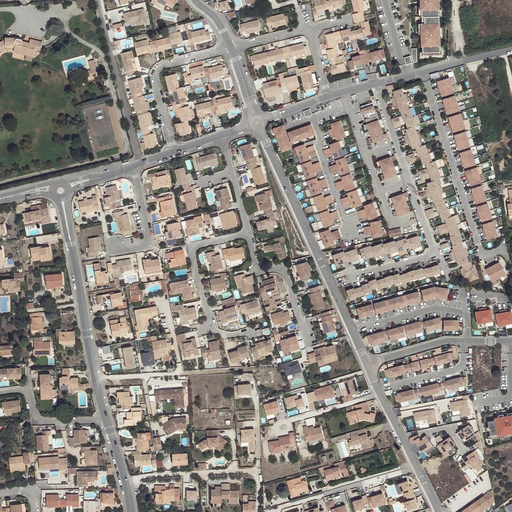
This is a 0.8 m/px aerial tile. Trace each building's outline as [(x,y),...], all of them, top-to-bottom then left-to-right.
[(219,0),(221,8),(230,7),(228,0),(219,0)] [(326,0),(319,0),(314,1),(316,7),(312,8),(315,21),(319,20),(318,15),(320,15),(325,14),(324,9),(329,8),(327,1),(326,0)] [(351,0),(355,11),(357,11),(362,10),(365,9),(363,0),(351,0)] [(427,0),(428,4),(425,4),(425,6),(422,6),(421,6),(422,17),(424,17),(424,24),(422,24),(421,24),(421,35),(423,35),(429,34),(429,40),(426,40),(426,42),(422,42),(423,53),(431,53),(440,52),(439,38),(439,27),(439,16),(439,10),(439,2),(438,0),(427,0)] [(142,24),(148,22),(144,8),(124,13),(127,23),(137,20),(141,19),(142,24)] [(269,16),(265,17),(268,26),(271,25),(272,27),(286,24),(286,23),(284,16),(284,13),(270,17),(269,16)] [(247,33),(261,30),(258,20),(240,24),(241,28),(245,27),(246,30),(247,33)] [(355,30),(357,37),(371,34),(368,21),(365,22),(360,23),(362,28),(355,30)] [(123,22),(113,24),(115,32),(124,30),(123,22)] [(189,38),(190,44),(194,43),(194,42),(210,38),(209,31),(205,32),(205,29),(191,32),(191,31),(187,32),(189,38)] [(349,29),(341,31),(343,39),(343,41),(357,37),(355,30),(349,32),(349,29)] [(180,31),(169,34),(170,37),(170,41),(171,44),(183,41),(180,31)] [(343,39),(341,31),(326,35),(329,48),(332,47),(337,46),(336,41),(343,39)] [(155,52),(172,47),(171,44),(170,41),(170,37),(156,41),(157,44),(153,45),(153,48),(154,51),(155,52)] [(0,42),(0,50),(6,48),(15,48),(14,51),(27,54),(25,60),(31,61),(33,57),(35,48),(40,50),(42,42),(30,39),(29,43),(22,41),(22,40),(22,39),(21,39),(17,38),(5,38),(5,40),(0,42)] [(147,39),(134,43),(136,49),(137,53),(143,51),(150,50),(151,52),(154,51),(153,48),(153,45),(153,44),(149,45),(147,39)] [(303,43),(286,47),(288,53),(289,57),(296,55),(306,53),(303,43)] [(271,58),(272,62),(289,57),(288,53),(286,47),(279,49),(277,49),(276,50),(269,51),(271,58)] [(386,57),(383,49),(373,51),(376,60),(386,57)] [(122,53),(127,74),(134,72),(131,59),(134,58),(132,50),(122,53)] [(264,64),(272,62),(271,58),(269,51),(252,56),(253,57),(254,63),(255,68),(264,66),(264,64)] [(338,51),(328,54),(329,59),(330,58),(332,65),(331,66),(332,73),(346,70),(342,55),(340,56),(338,51)] [(368,61),(366,53),(347,58),(350,70),(355,68),(354,65),(362,63),(362,64),(369,63),(368,61)] [(82,72),(83,77),(98,73),(94,60),(88,62),(91,70),(82,72)] [(204,68),(203,65),(190,69),(191,72),(187,72),(189,81),(189,83),(193,82),(193,81),(206,77),(204,68)] [(207,67),(204,68),(206,77),(210,77),(210,78),(224,75),(224,72),(222,67),(222,65),(208,68),(207,67)] [(316,71),(314,65),(310,66),(299,69),(305,90),(310,89),(309,85),(311,84),(314,84),(311,72),(316,71)] [(165,76),(169,90),(172,89),(179,88),(176,73),(165,76)] [(296,86),(299,85),(298,80),(297,75),(280,79),(282,86),(287,85),(288,88),(296,86)] [(450,77),(437,81),(485,242),(498,238),(450,77)] [(139,96),(143,95),(142,92),(143,92),(141,86),(139,78),(129,80),(132,94),(130,95),(130,99),(133,98),(139,96)] [(263,81),(262,78),(254,80),(257,89),(260,88),(263,87),(262,84),(263,83),(263,81)] [(282,86),(280,79),(263,83),(262,84),(263,87),(264,90),(265,94),(273,92),(274,95),(283,93),(282,86)] [(172,102),(173,105),(181,103),(185,103),(184,100),(186,100),(185,95),(184,91),(183,87),(179,88),(172,89),(175,101),(172,102)] [(391,98),(392,102),(407,97),(406,93),(404,93),(402,87),(393,90),(394,94),(395,96),(393,97),(391,98)] [(145,102),(143,95),(139,96),(133,98),(137,113),(138,115),(144,113),(148,112),(147,108),(145,102)] [(215,112),(216,114),(220,113),(220,112),(226,111),(226,108),(233,106),(231,97),(217,100),(217,102),(213,103),(215,109),(215,112)] [(407,97),(392,102),(394,106),(396,105),(398,104),(398,107),(400,110),(408,107),(406,101),(409,101),(407,97)] [(371,99),(359,103),(363,115),(375,111),(371,99)] [(215,109),(213,103),(212,101),(195,105),(198,115),(212,112),(211,110),(215,109)] [(181,103),(173,105),(174,109),(175,109),(178,108),(180,118),(182,122),(187,121),(189,120),(193,119),(192,115),(190,109),(189,105),(182,107),(181,103)] [(408,107),(400,110),(403,119),(405,118),(413,115),(410,107),(408,107)] [(136,130),(137,133),(142,132),(149,130),(149,126),(154,125),(152,116),(151,116),(150,111),(148,112),(144,113),(138,115),(137,115),(141,129),(136,130)] [(377,117),(376,112),(364,116),(365,121),(367,126),(370,134),(372,139),(387,134),(386,130),(382,131),(379,132),(377,127),(381,126),(377,117)] [(413,115),(405,118),(408,127),(414,124),(417,124),(414,115),(413,115)] [(328,132),(342,127),(339,119),(330,122),(331,127),(327,128),(328,132)] [(177,123),(179,131),(180,135),(190,132),(187,121),(182,122),(177,123)] [(302,126),(306,135),(313,132),(310,123),(302,126)] [(275,135),(285,131),(282,124),(273,127),(275,135)] [(417,130),(414,124),(408,127),(406,128),(407,131),(408,133),(406,134),(404,135),(405,139),(420,134),(419,130),(417,130)] [(295,128),(298,138),(306,135),(302,126),(295,128)] [(336,138),(344,134),(342,127),(328,132),(329,135),(334,133),(336,138)] [(287,131),(291,140),(298,138),(295,128),(287,131)] [(149,130),(142,132),(145,144),(141,145),(143,150),(157,146),(153,133),(150,134),(149,130)] [(275,135),(278,142),(287,139),(285,131),(275,135)] [(421,138),(420,134),(405,139),(407,143),(409,142),(410,141),(411,144),(412,147),(416,146),(421,144),(419,138),(421,138)] [(278,142),(281,150),(290,146),(287,139),(278,142)] [(330,146),(332,149),(340,146),(337,139),(329,142),(330,146)] [(297,153),(306,150),(305,146),(303,143),(294,146),(297,153)] [(421,144),(416,146),(419,155),(420,154),(428,152),(425,143),(421,144)] [(255,162),(263,160),(262,158),(262,157),(259,158),(258,156),(254,157),(250,144),(240,146),(244,160),(246,160),(248,165),(255,162)] [(333,153),(334,156),(342,153),(340,146),(332,149),(333,153)] [(306,150),(297,153),(300,161),(309,157),(307,154),(306,150)] [(428,152),(420,154),(423,163),(426,162),(432,160),(429,151),(428,152)] [(395,156),(393,152),(378,157),(380,162),(383,171),(384,176),(396,172),(393,162),(389,163),(388,159),(391,157),(395,156)] [(214,153),(200,157),(201,161),(197,162),(199,170),(203,169),(202,167),(210,165),(217,163),(214,153)] [(336,162),(337,165),(347,162),(344,155),(335,158),(336,162)] [(303,170),(312,167),(311,163),(309,159),(300,162),(303,170)] [(429,171),(438,168),(435,159),(432,160),(426,162),(427,167),(429,171)] [(255,162),(248,165),(249,170),(251,169),(255,184),(265,182),(261,166),(257,167),(255,162)] [(347,162),(337,165),(339,169),(340,173),(349,170),(347,162)] [(182,183),(184,188),(186,187),(190,186),(189,181),(187,182),(185,175),(183,167),(175,170),(179,184),(182,183)] [(306,177),(315,174),(313,170),(312,167),(303,170),(306,177)] [(430,175),(432,180),(436,178),(441,177),(438,168),(429,171),(430,175)] [(148,179),(151,178),(153,177),(154,180),(152,181),(153,186),(163,184),(164,186),(169,185),(165,170),(147,174),(148,179)] [(342,178),(343,182),(352,179),(349,172),(341,175),(342,178)] [(309,186),(318,183),(317,179),(315,176),(306,179),(309,186)] [(426,193),(441,188),(440,184),(438,184),(436,178),(432,180),(426,182),(428,185),(428,188),(427,188),(425,189),(426,193)] [(352,179),(343,182),(345,185),(346,189),(354,186),(352,179)] [(312,194),(321,190),(319,187),(318,183),(309,186),(312,194)] [(111,204),(116,202),(115,200),(120,199),(118,193),(116,185),(106,188),(108,197),(105,198),(107,206),(109,205),(110,207),(111,207),(111,204)] [(219,210),(231,207),(230,202),(229,203),(228,199),(227,196),(229,196),(229,195),(227,187),(215,191),(218,199),(219,198),(221,206),(218,206),(219,210)] [(348,194),(349,198),(358,195),(356,187),(347,191),(348,194)] [(443,192),(441,188),(426,193),(427,197),(429,196),(431,196),(432,198),(433,202),(443,199),(441,193),(443,192)] [(397,213),(409,209),(406,199),(402,200),(400,195),(404,194),(407,193),(406,189),(391,194),(392,199),(395,208),(397,213)] [(264,209),(265,214),(266,214),(273,212),(271,207),(272,207),(269,196),(272,195),(273,195),(271,190),(264,192),(264,193),(256,196),(258,203),(261,202),(263,201),(263,203),(262,204),(261,204),(263,209),(264,209)] [(195,199),(193,191),(183,194),(187,209),(197,207),(195,199)] [(316,202),(324,199),(323,196),(321,192),(313,195),(316,202)] [(81,212),(86,211),(95,209),(96,211),(100,210),(96,195),(92,196),(93,199),(87,200),(84,201),(79,202),(81,212)] [(351,202),(352,205),(361,202),(358,195),(349,198),(351,202)] [(160,202),(162,209),(163,209),(165,216),(175,214),(172,199),(171,199),(170,196),(158,198),(158,202),(160,202)] [(434,201),(437,210),(438,210),(446,207),(443,198),(443,199),(434,201)] [(318,209),(326,206),(325,203),(324,199),(316,202),(318,209)] [(365,207),(366,210),(374,207),(372,200),(364,203),(365,207)] [(32,211),(25,212),(26,222),(41,219),(41,220),(42,224),(51,222),(48,208),(41,209),(40,205),(31,207),(32,211)] [(368,214),(369,217),(377,214),(374,207),(366,210),(368,214)] [(446,207),(438,210),(441,219),(444,218),(450,216),(447,207),(446,207)] [(322,218),(330,215),(328,212),(327,208),(319,211),(322,218)] [(233,210),(223,213),(227,229),(237,226),(233,210)] [(113,217),(115,216),(117,216),(118,221),(120,228),(124,227),(125,231),(131,230),(127,214),(124,214),(121,215),(121,211),(120,211),(115,212),(112,213),(113,217)] [(26,222),(25,212),(23,213),(25,224),(41,220),(41,219),(26,222)] [(276,222),(273,212),(266,214),(268,219),(256,222),(258,230),(266,227),(267,230),(273,228),(272,226),(271,223),(276,222)] [(324,225),(332,222),(331,219),(330,215),(322,218),(324,225)] [(445,223),(447,227),(456,224),(453,215),(450,216),(444,218),(445,223)] [(188,236),(194,234),(194,233),(198,232),(196,226),(203,224),(202,216),(194,218),(194,219),(187,221),(188,228),(187,228),(188,236)] [(371,224),(371,227),(380,226),(378,218),(370,220),(371,224)] [(179,221),(167,224),(169,231),(166,231),(168,239),(180,236),(178,228),(181,227),(179,221)] [(194,233),(194,234),(200,233),(199,227),(204,226),(203,224),(196,226),(198,232),(194,233)] [(448,231),(450,235),(458,233),(459,232),(456,224),(447,227),(448,231)] [(388,228),(390,234),(392,234),(401,232),(399,225),(388,228)] [(372,231),(373,235),(382,233),(380,226),(371,227),(372,231)] [(330,231),(329,227),(320,231),(322,238),(331,235),(330,231)] [(417,232),(406,236),(408,242),(409,243),(412,242),(413,244),(421,242),(417,232)] [(449,236),(452,245),(461,241),(458,233),(450,235),(449,236)] [(405,234),(394,239),(398,247),(398,249),(406,246),(405,245),(405,243),(408,242),(406,236),(405,234)] [(286,240),(284,235),(272,239),(274,243),(269,245),(270,250),(276,248),(277,253),(279,259),(286,257),(284,251),(285,251),(283,245),(280,246),(279,242),(286,240)] [(322,238),(325,245),(334,242),(333,238),(331,235),(322,238)] [(88,238),(90,247),(91,253),(89,253),(88,253),(89,257),(96,256),(95,252),(98,251),(101,251),(99,236),(88,238)] [(385,247),(385,249),(389,247),(390,250),(398,247),(394,239),(394,237),(383,241),(385,247)] [(382,240),(371,244),(374,253),(375,254),(383,251),(382,251),(382,249),(385,247),(383,241),(382,240)] [(449,252),(450,256),(466,251),(465,247),(462,248),(460,242),(452,245),(451,245),(452,248),(453,251),(451,251),(449,252)] [(371,243),(360,247),(362,254),(366,253),(367,255),(367,256),(374,253),(371,244),(371,243)] [(40,248),(40,246),(31,247),(32,260),(41,259),(41,258),(48,257),(47,254),(50,253),(49,246),(42,247),(40,248)] [(227,249),(222,250),(225,260),(229,259),(230,261),(231,261),(238,259),(245,257),(242,247),(235,249),(227,251),(227,249)] [(352,260),(359,257),(356,247),(345,251),(347,257),(347,258),(351,257),(352,259),(352,260)] [(166,254),(167,258),(172,257),(173,259),(168,260),(170,267),(178,265),(177,262),(185,260),(183,249),(166,254)] [(333,254),(337,264),(344,261),(344,260),(343,258),(347,257),(345,251),(344,250),(333,254)] [(207,253),(208,257),(210,256),(211,261),(212,265),(210,265),(211,271),(223,268),(219,254),(215,255),(214,251),(207,253)] [(466,251),(450,256),(452,260),(454,259),(456,259),(456,261),(458,265),(460,264),(467,262),(465,256),(467,255),(466,251)] [(114,278),(116,277),(119,277),(118,272),(124,271),(132,269),(131,259),(116,261),(117,264),(117,268),(112,268),(113,273),(113,275),(114,278)] [(150,260),(143,262),(145,271),(151,270),(161,269),(159,259),(150,260)] [(428,273),(439,269),(437,260),(425,265),(428,272),(428,273)] [(307,261),(296,264),(298,268),(299,270),(297,271),(299,279),(311,275),(307,261)] [(468,281),(477,278),(473,264),(470,265),(469,261),(467,262),(460,264),(461,268),(459,269),(461,274),(466,272),(467,276),(468,281)] [(501,261),(486,267),(494,285),(501,281),(500,277),(507,274),(501,261)] [(112,265),(111,262),(107,263),(108,270),(101,271),(99,263),(94,264),(97,281),(104,280),(104,282),(109,281),(107,273),(109,273),(111,273),(113,273),(112,268),(112,265)] [(424,274),(428,272),(425,265),(425,264),(421,266),(421,264),(413,267),(416,274),(416,275),(424,272),(424,274)] [(409,277),(416,274),(413,267),(413,266),(406,269),(406,270),(402,271),(405,279),(409,278),(409,277)] [(402,281),(405,279),(402,271),(399,272),(398,271),(390,273),(393,281),(394,281),(401,279),(402,281)] [(24,281),(23,272),(16,273),(16,278),(2,279),(2,281),(0,281),(0,292),(4,292),(3,288),(8,287),(9,289),(16,288),(15,287),(20,286),(20,281),(24,281)] [(46,275),(47,286),(59,285),(63,285),(62,273),(46,275)] [(227,273),(221,274),(221,278),(210,280),(212,290),(216,290),(223,289),(227,288),(225,278),(228,277),(227,273)] [(236,275),(238,279),(239,279),(241,287),(243,293),(254,290),(251,282),(249,276),(245,277),(244,273),(236,275)] [(386,283),(393,281),(390,273),(383,275),(383,276),(379,277),(382,285),(386,284),(386,283)] [(379,287),(382,285),(379,277),(375,279),(375,277),(367,280),(368,281),(371,288),(378,285),(379,287)] [(264,288),(259,289),(261,293),(262,299),(270,296),(268,291),(271,290),(272,293),(278,292),(274,279),(268,281),(267,279),(262,281),(264,288)] [(172,294),(182,292),(185,291),(186,299),(193,298),(192,294),(191,287),(189,287),(189,285),(188,280),(170,283),(172,294)] [(371,288),(368,281),(361,284),(361,285),(357,286),(360,294),(364,293),(364,292),(371,289),(371,288)] [(139,287),(138,284),(133,285),(129,286),(131,302),(140,301),(139,294),(138,294),(137,292),(137,287),(139,287)] [(320,291),(318,286),(309,289),(311,294),(309,294),(310,298),(312,298),(313,303),(316,310),(325,307),(320,290),(320,291)] [(357,296),(360,294),(357,286),(354,288),(353,287),(346,289),(349,297),(356,295),(357,296)] [(435,287),(357,308),(359,320),(435,298),(447,301),(449,289),(435,287)] [(110,294),(110,295),(112,306),(118,305),(117,303),(123,302),(121,292),(114,293),(110,294)] [(222,300),(223,304),(226,304),(235,301),(234,296),(231,297),(231,298),(222,300)] [(235,301),(226,304),(227,308),(224,308),(224,310),(218,312),(221,322),(228,320),(227,318),(238,315),(235,305),(240,304),(239,300),(235,301)] [(240,305),(243,315),(247,314),(248,315),(261,311),(258,300),(240,305)] [(184,307),(183,304),(171,306),(172,312),(178,310),(179,315),(181,321),(188,320),(197,318),(195,307),(187,308),(184,309),(184,307)] [(138,325),(139,331),(145,329),(145,326),(143,317),(147,316),(158,314),(156,306),(135,310),(138,325)] [(491,310),(474,313),(477,325),(496,322),(497,327),(511,324),(511,319),(511,311),(492,314),(491,310)] [(282,313),(282,311),(271,315),(274,325),(280,323),(287,321),(291,320),(289,311),(284,312),(282,313)] [(336,329),(331,314),(330,314),(329,311),(318,314),(319,318),(321,317),(323,321),(324,327),(323,327),(323,328),(325,333),(336,329)] [(42,321),(42,317),(30,317),(31,330),(37,330),(43,329),(42,328),(42,321)] [(422,321),(367,336),(370,347),(407,337),(408,339),(424,335),(421,329),(425,328),(427,335),(435,333),(434,330),(443,328),(443,332),(459,332),(459,321),(442,322),(441,318),(423,323),(422,321)] [(126,322),(121,323),(118,323),(117,319),(110,321),(113,336),(121,334),(120,333),(120,330),(127,328),(126,322)] [(61,332),(59,332),(59,344),(65,344),(75,344),(75,331),(61,332)] [(186,341),(184,333),(176,334),(178,346),(182,345),(184,355),(190,353),(190,351),(193,351),(194,353),(198,352),(195,338),(191,339),(192,341),(188,342),(188,340),(186,341)] [(280,340),(283,351),(290,348),(291,351),(300,348),(296,335),(280,340)] [(43,341),(43,336),(34,337),(34,342),(38,342),(38,349),(33,349),(33,355),(38,355),(38,353),(46,353),(46,355),(51,355),(50,341),(43,341)] [(157,341),(152,341),(154,352),(150,353),(151,359),(161,357),(160,353),(164,353),(164,354),(169,353),(168,350),(167,343),(166,339),(157,341)] [(256,346),(251,348),(254,357),(259,355),(264,354),(264,352),(274,349),(271,339),(263,341),(263,343),(261,344),(260,342),(255,344),(256,346)] [(206,347),(201,348),(203,358),(208,357),(211,356),(212,360),(221,358),(218,340),(209,342),(210,349),(210,351),(207,352),(207,349),(206,347)] [(11,349),(10,345),(0,345),(0,354),(13,354),(13,349),(11,349)] [(127,368),(137,366),(133,345),(124,347),(127,368)] [(232,363),(242,360),(241,358),(245,357),(250,355),(246,345),(237,348),(238,350),(229,352),(232,363)] [(308,354),(310,362),(310,363),(317,361),(319,365),(324,363),(323,360),(337,356),(334,345),(326,347),(320,349),(319,348),(314,349),(315,352),(308,354)] [(453,353),(385,370),(387,380),(405,375),(405,373),(412,371),(412,374),(430,369),(430,367),(436,366),(437,367),(452,363),(452,361),(456,361),(453,353)] [(300,361),(294,363),(293,360),(283,363),(287,375),(303,370),(300,361)] [(0,369),(0,376),(7,376),(8,376),(8,377),(22,377),(21,368),(7,368),(0,369)] [(62,377),(60,377),(60,389),(69,389),(69,388),(78,387),(78,382),(78,378),(70,378),(68,378),(68,376),(70,376),(70,372),(69,371),(62,372),(62,377)] [(40,374),(40,385),(42,385),(42,396),(53,396),(52,384),(50,385),(50,373),(40,374)] [(465,377),(394,395),(396,406),(416,401),(416,398),(423,396),(424,398),(441,394),(440,392),(448,389),(448,392),(464,388),(464,385),(467,384),(465,377)] [(343,401),(353,399),(351,394),(358,392),(354,378),(344,380),(346,388),(348,395),(343,396),(341,397),(343,401)] [(80,382),(78,382),(78,387),(69,388),(69,389),(69,393),(74,393),(74,390),(91,390),(90,386),(85,386),(85,383),(80,384),(80,382)] [(238,384),(238,394),(251,393),(250,384),(238,384)] [(316,400),(334,395),(331,384),(313,389),(316,400)] [(42,385),(40,385),(41,399),(53,398),(53,396),(42,396),(42,385)] [(159,389),(154,390),(155,400),(160,400),(160,398),(166,398),(166,396),(177,396),(177,407),(184,407),(183,388),(163,389),(163,392),(159,393),(159,389)] [(122,404),(122,408),(131,407),(131,403),(130,396),(129,396),(129,391),(117,392),(117,397),(119,397),(119,404),(122,404)] [(305,393),(305,392),(301,393),(302,397),(298,398),(297,394),(285,397),(287,406),(297,404),(297,406),(304,404),(303,401),(307,400),(305,393)] [(451,401),(453,411),(460,410),(461,416),(471,415),(468,394),(463,395),(464,399),(451,401)] [(177,396),(166,396),(166,398),(174,398),(175,407),(177,407),(177,396)] [(1,402),(2,407),(5,407),(5,409),(6,413),(12,412),(20,411),(19,400),(1,402)] [(281,411),(278,400),(264,404),(267,415),(274,413),(281,411)] [(356,410),(346,413),(349,421),(354,419),(359,418),(359,420),(365,418),(365,419),(374,421),(376,414),(370,412),(370,414),(365,413),(364,413),(363,411),(370,409),(367,402),(355,405),(356,410)] [(141,407),(131,407),(131,411),(127,411),(127,416),(130,416),(130,419),(127,419),(124,419),(124,425),(133,424),(133,421),(133,419),(142,419),(141,407)] [(414,412),(416,421),(428,419),(429,424),(439,422),(436,407),(414,412)] [(511,416),(487,421),(491,439),(511,435),(511,416)] [(187,428),(186,417),(173,418),(162,424),(169,434),(174,431),(174,428),(178,428),(187,428)] [(470,434),(474,432),(469,425),(465,427),(461,430),(456,433),(458,437),(459,436),(462,440),(465,438),(466,440),(472,437),(470,434)] [(303,427),(307,442),(323,437),(320,427),(314,429),(308,430),(307,428),(307,426),(303,427)] [(367,433),(366,428),(358,430),(358,434),(351,436),(352,441),(348,442),(349,446),(362,443),(363,449),(373,446),(372,439),(370,440),(368,440),(367,437),(366,433),(367,433)] [(74,437),(68,437),(70,446),(75,446),(75,443),(85,443),(86,435),(86,429),(74,429),(74,437)] [(241,434),(241,440),(241,442),(247,441),(247,439),(249,439),(249,441),(250,450),(255,450),(254,429),(241,430),(241,434)] [(43,434),(36,435),(37,450),(49,449),(48,434),(51,434),(50,430),(43,431),(43,434)] [(219,430),(207,430),(208,439),(205,439),(201,442),(204,448),(208,446),(213,445),(218,445),(221,448),(227,441),(221,436),(220,437),(218,436),(219,435),(219,434),(219,430)] [(280,439),(269,441),(271,453),(293,449),(292,442),(296,442),(295,431),(289,432),(290,435),(279,436),(280,439)] [(138,447),(138,451),(141,451),(148,450),(148,439),(151,438),(150,433),(136,433),(137,439),(140,439),(141,442),(139,442),(139,447),(138,447)] [(347,434),(330,438),(331,443),(348,438),(347,434)] [(419,436),(414,439),(421,449),(425,450),(427,448),(429,452),(435,448),(426,434),(423,437),(423,438),(421,439),(421,438),(419,436)] [(453,446),(455,444),(450,436),(448,438),(444,440),(443,439),(440,434),(435,437),(439,443),(439,444),(444,451),(446,450),(447,448),(451,445),(453,446)] [(90,450),(90,446),(82,446),(82,451),(85,450),(85,464),(97,464),(97,451),(90,450)] [(469,454),(463,459),(464,460),(460,463),(463,467),(468,464),(473,465),(475,468),(480,465),(476,459),(480,457),(476,450),(472,453),(473,454),(470,456),(469,454)] [(24,455),(9,457),(10,469),(25,467),(25,463),(34,462),(33,454),(33,451),(23,452),(24,455)] [(138,451),(132,451),(132,455),(134,455),(135,463),(142,463),(143,465),(151,464),(150,454),(141,455),(141,451),(138,451)] [(180,462),(187,462),(187,453),(173,454),(173,464),(180,464),(180,462)] [(67,469),(67,468),(67,458),(58,459),(58,456),(38,458),(39,468),(49,467),(50,469),(59,468),(59,470),(67,469)] [(323,467),(318,468),(319,473),(324,471),(327,480),(338,477),(337,473),(343,471),(344,476),(349,475),(346,464),(344,464),(344,461),(337,463),(334,464),(335,467),(324,471),(323,467)] [(84,479),(94,479),(94,471),(76,471),(77,485),(84,485),(84,479)] [(291,495),(297,493),(297,492),(304,490),(304,491),(308,489),(306,480),(301,481),(300,477),(287,481),(291,495)] [(403,493),(404,497),(406,496),(413,494),(412,490),(410,490),(409,487),(407,481),(398,484),(401,494),(403,493)] [(170,500),(180,500),(180,488),(174,488),(170,488),(169,488),(166,488),(166,486),(155,486),(155,491),(159,491),(162,491),(162,493),(159,493),(156,493),(156,498),(159,498),(159,501),(160,503),(165,503),(165,502),(165,500),(170,500)] [(211,489),(212,500),(217,500),(217,499),(222,499),(222,498),(229,497),(229,503),(238,503),(238,490),(230,490),(222,491),(222,486),(215,486),(215,489),(211,489)] [(113,492),(113,488),(108,488),(108,492),(105,492),(101,492),(101,502),(107,502),(108,503),(114,503),(114,492),(113,492)] [(187,498),(198,498),(199,489),(187,489),(187,498)] [(368,502),(369,505),(373,504),(374,507),(385,503),(382,493),(367,498),(368,502)] [(484,511),(497,504),(494,494),(494,493),(484,499),(478,503),(473,505),(467,509),(463,511),(462,511),(484,511)] [(47,507),(54,507),(54,505),(59,505),(59,506),(67,506),(67,505),(72,505),(72,506),(79,506),(79,494),(67,494),(67,499),(59,499),(59,494),(46,495),(47,507)] [(413,494),(406,496),(407,501),(404,502),(407,510),(417,507),(415,502),(414,499),(415,498),(414,494),(413,494)] [(367,498),(366,495),(361,496),(362,498),(352,501),(355,510),(365,507),(364,503),(368,502),(367,498)] [(84,500),(83,511),(93,511),(94,501),(84,500)] [(331,509),(332,511),(346,511),(345,505),(335,508),(333,500),(325,502),(327,510),(331,509)] [(255,511),(256,502),(249,502),(249,503),(243,503),(242,511),(255,511)] [(22,511),(21,503),(11,504),(11,511),(22,511)]
